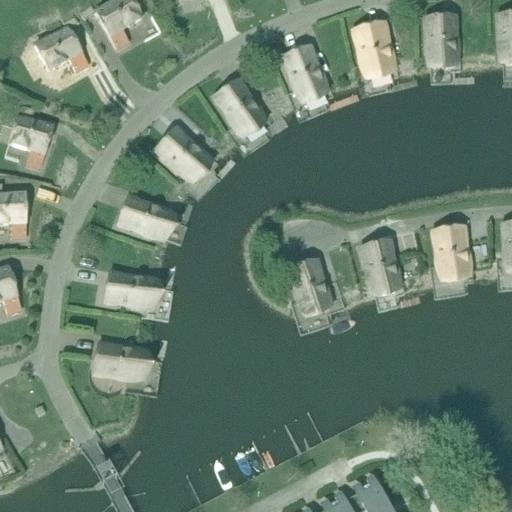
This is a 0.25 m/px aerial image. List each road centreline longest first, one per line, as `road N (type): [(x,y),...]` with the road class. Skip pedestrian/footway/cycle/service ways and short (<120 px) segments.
road 1 (residential): [(47,357),(46,306),(57,261),(89,185),(121,138),(207,57),(260,27),(337,0)]
road 2 (residential): [(291,235),(511,208)]
road 3 (residential): [(122,511),(47,357)]
